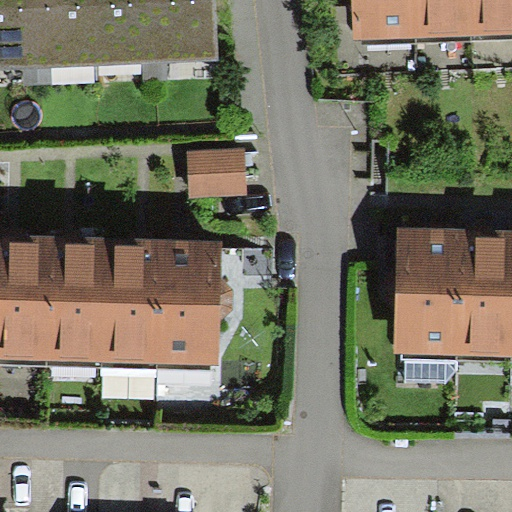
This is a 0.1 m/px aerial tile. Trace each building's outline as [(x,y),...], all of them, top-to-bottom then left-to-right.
[(0,0),(0,67),(16,66),(13,0),(0,0)] [(13,0),(16,66),(78,64),(75,0),(13,0)] [(75,0),(78,64),(152,61),(149,0),(75,0)] [(149,0),(152,61),(219,58),(216,0),(149,0)] [(413,40),(410,0),(353,0),(355,42),(413,40)] [(410,0),(413,40),(466,36),(463,0),(410,0)] [(511,0),(463,0),(466,36),(511,33),(511,0)] [(243,151),(187,153),(188,194),(244,192),(243,151)] [(0,234),(0,357),(42,358),(45,237),(0,234)] [(454,358),(455,235),(400,235),(398,357),(454,358)] [(506,358),(507,236),(455,235),(454,358),(506,358)] [(45,237),(42,358),(95,360),(98,238),(45,237)] [(98,238),(95,360),(160,361),(163,241),(98,238)] [(163,241),(160,361),(218,362),(219,321),(233,310),(233,289),(220,278),(221,242),(163,241)]
